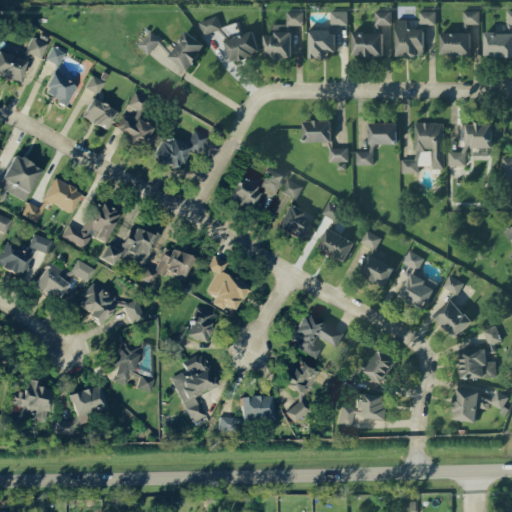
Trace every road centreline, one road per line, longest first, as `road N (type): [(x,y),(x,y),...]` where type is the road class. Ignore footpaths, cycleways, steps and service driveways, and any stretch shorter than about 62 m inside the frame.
road 1 (tertiary): [(0,475),(511,465)]
road 2 (residential): [(192,217),(247,113),(273,93),(511,91)]
road 3 (residential): [(0,111),(291,274)]
road 4 (residential): [(291,274),(420,346),(428,370),(418,467)]
